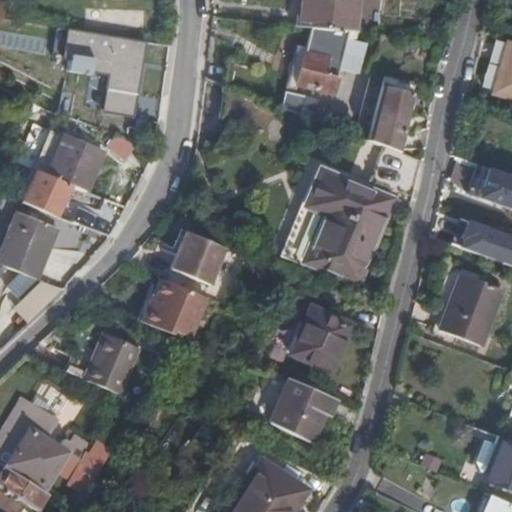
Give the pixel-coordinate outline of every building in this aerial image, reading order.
[(297,0),(296,26),(311,27),(336,29),(379,33),(381,0),(297,0)] [(367,43),(335,36),(336,29),(311,27),(306,48),(296,84),(334,94),(344,53),(363,58),(367,43)] [(110,75),(108,89),(138,94),(147,43),(58,29),(53,56),(71,59),(70,68),(93,72),(110,75)] [(511,43),(505,41),(489,97),(511,103),(511,43)] [(296,84),(306,48),(297,45),(286,88),(295,89),(296,84)] [(234,63),(226,86),(253,96),(262,74),(234,63)] [(397,76),(394,85),(424,98),(427,88),(397,76)] [(394,85),(371,141),(401,153),(424,98),(394,85)] [(104,111),(135,116),(138,94),(108,89),(104,111)] [(284,94),(283,107),(306,109),(307,97),(284,94)] [(148,123),(137,122),(135,136),(145,137),(148,123)] [(112,133),(103,148),(125,160),(134,144),(112,133)] [(62,146),(101,161),(105,150),(67,135),(62,146)] [(88,192),(101,161),(62,146),(50,175),(53,176),(52,177),(64,182),(88,192)] [(27,202),(49,213),(64,182),(52,177),(49,176),(41,172),(27,202)] [(327,173),(312,207),(301,236),(293,255),(363,283),(371,263),(384,232),(387,223),(376,219),(384,197),(327,173)] [(81,211),(76,221),(98,231),(103,220),(81,211)] [(20,215),(0,264),(6,267),(40,281),(60,230),(20,215)] [(243,255),(208,241),(193,280),(233,295),(248,257),(243,255)] [(461,275),(458,283),(501,298),(504,291),(461,275)] [(145,305),(139,320),(175,335),(177,332),(187,336),(204,298),(188,291),(159,280),(148,306),(145,305)] [(501,298),(458,283),(440,333),(483,349),(501,298)] [(311,310),(308,317),(305,325),(292,353),(332,371),(349,333),(351,327),(311,310)] [(292,353),(305,325),(301,323),(288,352),(292,353)] [(91,366),(84,380),(121,395),(141,350),(105,334),(91,366)] [(342,402),(294,382),(283,404),(273,426),(315,445),(326,422),(329,416),(334,419),(342,402)] [(25,403),(26,401),(22,398),(20,401),(0,434),(0,464),(7,468),(9,465),(1,460),(2,456),(6,454),(9,455),(11,450),(0,443),(25,403)] [(127,407),(136,411),(140,403),(131,399),(127,407)] [(26,401),(25,403),(0,443),(11,450),(9,455),(6,454),(2,456),(1,460),(9,465),(47,489),(69,454),(45,439),(57,420),(57,419),(26,401)] [(511,490),(511,442),(499,437),(497,445),(484,440),(475,463),(480,472),(486,475),(484,480),(511,490)] [(73,486),(89,495),(99,478),(100,476),(110,458),(113,453),(115,450),(103,442),(94,456),(91,454),(73,486)] [(0,486),(40,511),(49,495),(21,477),(7,468),(4,474),(0,471),(0,486)] [(261,474),(251,488),(234,511),(298,511),(311,493),(277,470),(270,481),(261,474)] [(0,511),(41,511),(40,511),(39,511),(0,487),(0,511)] [(476,511),(485,511),(492,497),(485,494),(476,511)] [(511,511),(511,505),(492,497),(485,511),(511,511)]
